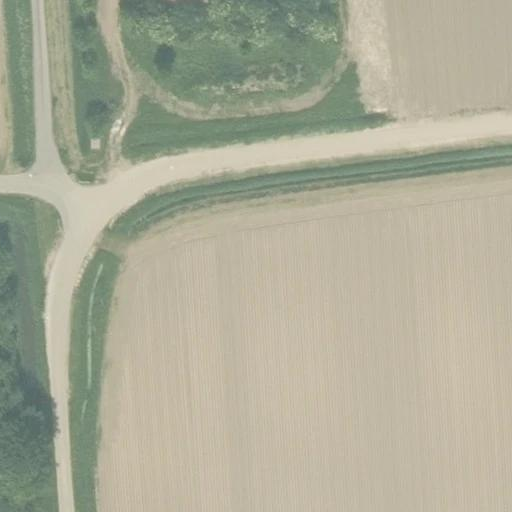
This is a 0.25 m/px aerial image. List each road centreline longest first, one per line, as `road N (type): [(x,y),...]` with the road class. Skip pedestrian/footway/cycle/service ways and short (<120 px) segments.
road 1 (unclassified): [(84,217),(135,185),(196,163),(511,127)]
road 2 (unclassified): [(63,511),(51,337),(62,258),(84,217)]
road 3 (unclassified): [(50,185),(33,0)]
